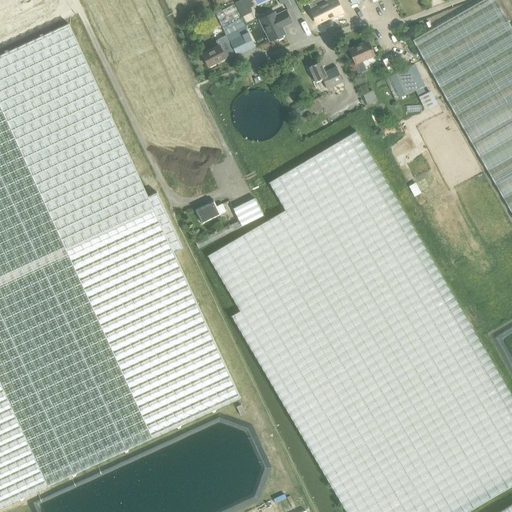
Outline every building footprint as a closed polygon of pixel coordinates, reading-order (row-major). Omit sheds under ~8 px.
[(249,0),(241,0),(234,4),(240,17),(252,12),(250,8),(253,7),(249,0)] [(287,0),(278,0),(281,5),(284,3),(287,10),(291,8),(287,0)] [(327,0),(313,0),(308,3),(311,10),(310,10),(317,23),(328,17),(329,18),(333,16),(342,12),(336,0),(329,0),(328,1),(327,0)] [(484,0),(456,16),(412,41),(430,72),(454,114),(479,159),(508,208),(508,209),(511,215),(511,28),(495,0),(484,0)] [(216,14),(226,35),(235,52),(237,57),(255,48),(248,33),(245,27),(240,17),(234,4),(223,10),(216,14)] [(259,21),(270,42),(276,39),(278,41),(283,38),(283,36),(285,35),(281,27),(285,26),(285,27),(291,23),(286,12),(276,17),(274,13),(259,21)] [(0,507),(240,398),(173,252),(182,248),(157,193),(148,197),(69,24),(0,55),(0,507)] [(208,68),(235,54),(226,35),(216,41),(219,46),(202,55),(208,68)] [(348,50),(355,64),(353,65),(357,74),(366,70),(362,62),(375,57),(369,43),(357,48),(356,46),(348,50)] [(327,90),(343,83),(336,68),(325,73),(320,63),(308,68),(315,83),(322,79),(327,90)] [(395,101),(417,91),(419,97),(418,97),(425,111),(438,105),(431,91),(425,94),(423,88),(425,88),(419,77),(414,65),(384,79),(395,101)] [(363,73),(354,77),(357,86),(367,82),(363,73)] [(306,104),(310,112),(311,115),(322,110),(317,99),(306,103),(306,104)] [(306,104),(287,113),(291,120),(310,112),(306,104)] [(285,210),(208,256),(240,312),(231,317),(346,511),(467,511),(511,486),(511,395),(356,133),(270,183),(285,210)] [(261,218),(256,208),(252,199),(230,210),(236,221),(195,241),(199,249),(261,218)] [(225,212),(224,208),(222,204),(216,207),(213,201),(207,204),(207,205),(195,211),(202,223),(225,212)]
